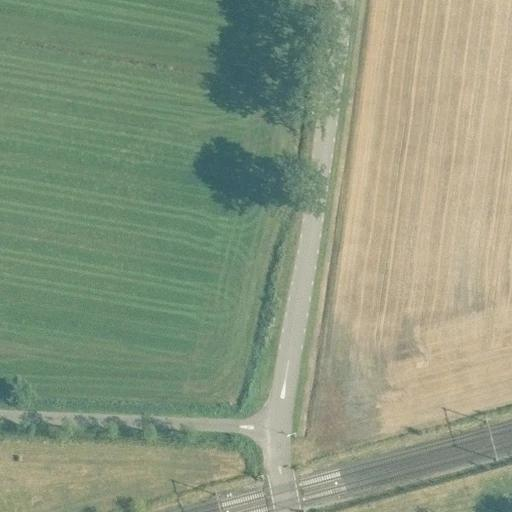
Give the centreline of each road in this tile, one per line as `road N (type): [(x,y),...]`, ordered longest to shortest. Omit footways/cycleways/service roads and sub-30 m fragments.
road 1 (unclassified): [(277,430),(341,0)]
road 2 (unclassified): [(277,430),(0,419)]
